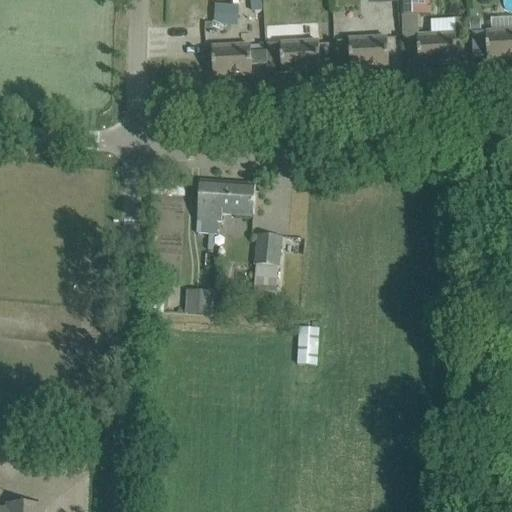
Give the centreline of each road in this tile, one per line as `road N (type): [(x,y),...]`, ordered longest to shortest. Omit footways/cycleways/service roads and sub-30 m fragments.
road 1 (track): [(481,511),(476,131)]
road 2 (unclassified): [(138,145),(511,129)]
road 3 (unclassified): [(122,511),(138,145)]
road 4 (residential): [(138,145),(139,0)]
road 5 (unclassified): [(138,145),(0,133)]
